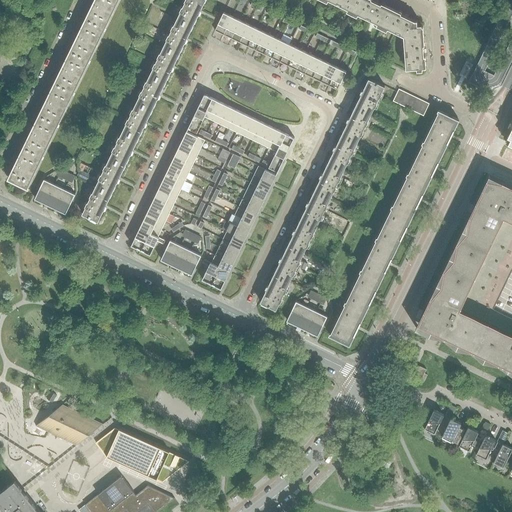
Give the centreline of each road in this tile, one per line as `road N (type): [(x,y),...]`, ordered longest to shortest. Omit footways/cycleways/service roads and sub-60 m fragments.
road 1 (residential): [(236,317),(330,108),(209,54),(111,256)]
road 2 (unclassified): [(365,375),(471,159)]
road 3 (residential): [(80,0),(0,168)]
road 4 (tertiary): [(254,511),(322,451),(365,375)]
road 5 (residential): [(511,427),(438,391),(421,398),(365,375)]
road 6 (tertiary): [(365,375),(236,317)]
road 7 (tertiary): [(236,317),(111,256)]
road 8 (tertiary): [(111,256),(0,201)]
